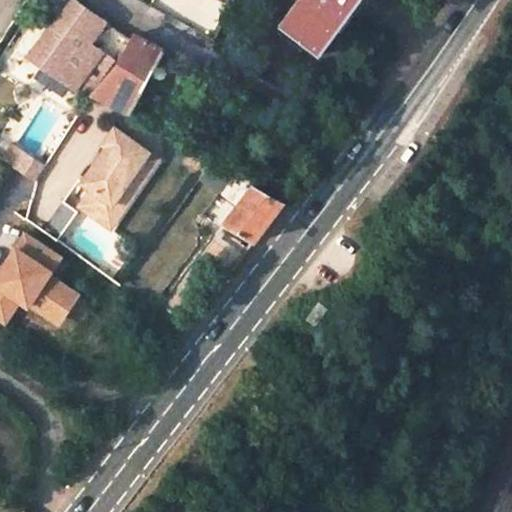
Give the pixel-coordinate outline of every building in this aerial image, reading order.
[(73,86),(100,49),(89,40),(104,19),(77,0),(74,0),(68,7),(29,58),(73,86)] [(359,0),(296,0),(278,25),(318,56),(356,4),(359,0)] [(0,7),(0,23),(8,15),(0,7)] [(255,17),(238,7),(231,18),(248,28),(255,17)] [(130,117),(166,49),(133,34),(130,38),(89,95),(130,117)] [(110,233),(157,159),(107,127),(76,175),(58,163),(27,213),(60,234),(75,211),(110,233)] [(307,169),(292,158),(281,171),(297,183),(307,169)] [(209,160),(195,181),(218,193),(232,173),(209,160)] [(224,224),(253,240),(283,201),(254,185),(224,224)] [(19,232),(0,260),(0,327),(13,307),(50,331),(73,295),(44,276),(57,257),(19,232)] [(329,307),(320,301),(306,318),(315,325),(329,307)]
